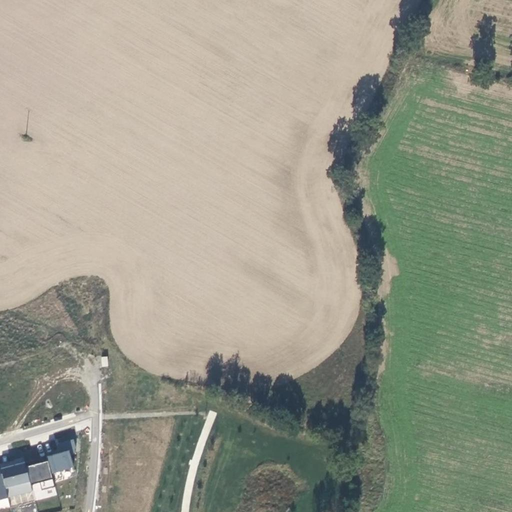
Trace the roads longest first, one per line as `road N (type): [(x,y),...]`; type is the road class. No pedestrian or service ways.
road 1 (residential): [(248,79),(118,104),(36,141)]
road 2 (residential): [(78,254),(216,245)]
road 3 (residential): [(78,254),(36,141)]
